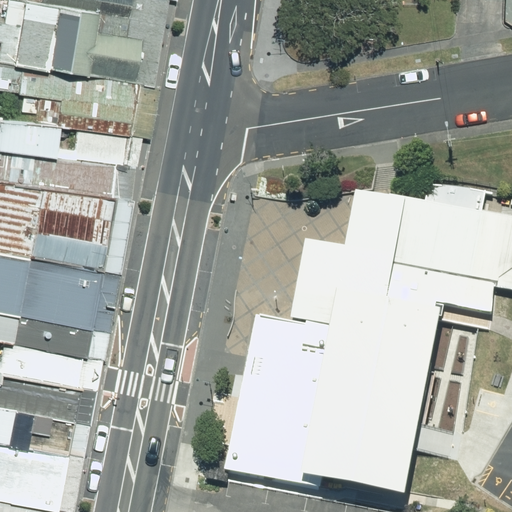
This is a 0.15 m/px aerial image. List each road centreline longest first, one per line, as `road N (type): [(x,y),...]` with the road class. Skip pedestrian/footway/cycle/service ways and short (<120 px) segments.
road 1 (primary): [(124,511),(199,136)]
road 2 (residential): [(511,88),(199,136)]
road 3 (primary): [(199,136),(223,0)]
